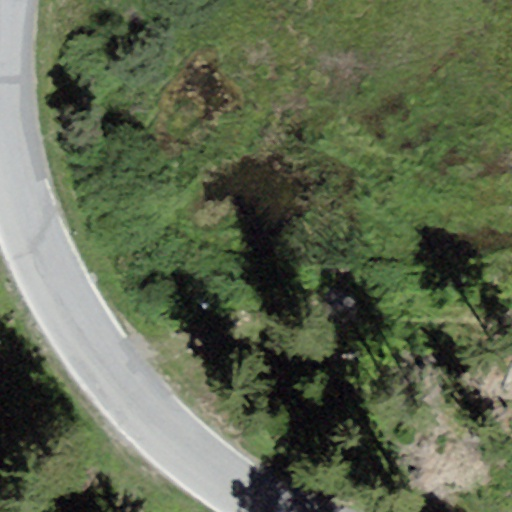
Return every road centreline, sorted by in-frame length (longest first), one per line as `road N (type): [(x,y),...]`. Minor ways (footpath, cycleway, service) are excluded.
road 1 (unclassified): [(233,511),(137,427),(52,317),(0,159)]
road 2 (unclassified): [(0,126),(4,0)]
